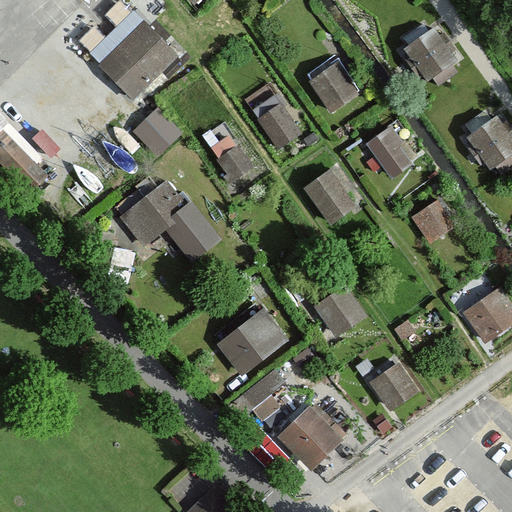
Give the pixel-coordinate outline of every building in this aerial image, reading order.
[(180,0),(188,8),(196,0),(180,0)] [(177,61),(129,14),(83,60),(131,107),(177,61)] [(455,64),(431,30),(399,52),(423,86),(455,64)] [(335,67),(307,86),(330,120),(358,101),(335,67)] [(266,85),(237,106),(273,157),(303,136),(266,85)] [(159,101),(135,125),(161,151),(185,127),(159,101)] [(511,158),(511,145),(494,121),(464,144),(488,176),(511,158)] [(39,163),(0,123),(0,171),(26,198),(43,181),(32,170),(39,163)] [(388,130),(361,148),(385,183),(412,165),(388,130)] [(229,140),(204,157),(226,187),(251,170),(229,140)] [(332,170),(299,193),(327,232),(360,208),(332,170)] [(138,253),(186,215),(162,185),(114,223),(138,253)] [(436,201),(407,221),(424,246),(453,227),(436,201)] [(342,289),(310,311),(332,343),(364,321),(342,289)] [(511,313),(495,290),(458,317),(479,346),(511,322),(511,313)] [(260,312),(211,348),(237,383),(286,346),(260,312)] [(414,396),(395,368),(365,388),(385,416),(414,396)] [(285,382),(274,369),(227,408),(237,421),(285,382)] [(310,410),(275,442),(308,478),(343,446),(310,410)] [(187,511),(243,511),(215,484),(187,511)]
